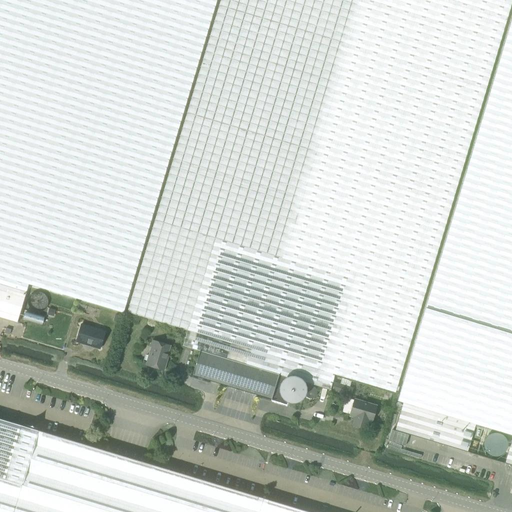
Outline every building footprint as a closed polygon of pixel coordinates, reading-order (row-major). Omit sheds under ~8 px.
[(0,0),(0,284),(26,292),(28,284),(123,312),(216,0),(0,0)] [(204,335),(200,350),(278,374),(330,390),(334,374),(395,393),(511,0),(220,0),(127,312),(187,330),(183,346),(192,348),(196,333),(204,335)] [(401,392),(398,400),(403,402),(475,424),(511,435),(511,17),(501,54),(401,392)] [(0,317),(17,323),(26,292),(0,284),(0,317)] [(81,323),(75,342),(99,349),(105,331),(81,323)] [(153,324),(150,334),(173,341),(176,330),(153,324)] [(151,347),(145,365),(164,370),(167,361),(166,360),(170,346),(152,340),(150,346),(151,347)] [(271,399),(278,374),(200,350),(192,376),(271,399)] [(352,425),(366,429),(369,421),(372,422),(376,406),(354,399),(349,415),(354,416),(352,425)] [(403,402),(394,430),(467,452),(475,424),(403,402)] [(0,511),(308,511),(263,498),(141,462),(108,452),(38,430),(0,419),(0,511)]
